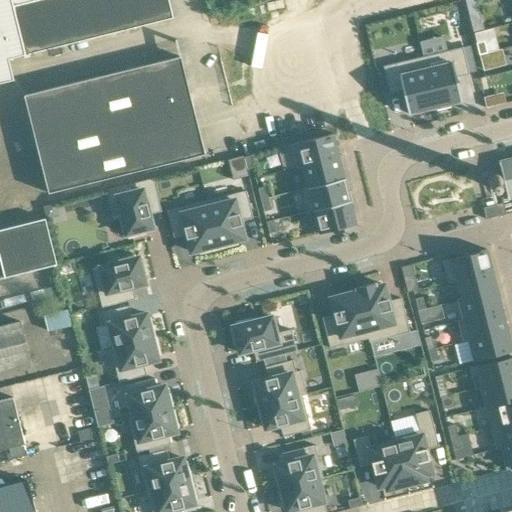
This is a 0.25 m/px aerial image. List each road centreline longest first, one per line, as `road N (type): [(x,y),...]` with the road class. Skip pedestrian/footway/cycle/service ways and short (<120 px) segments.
road 1 (unknown): [(331,13),(212,52),(213,112),(220,124),(252,128),(353,96)]
road 2 (residential): [(389,170),(362,131),(331,13),(385,0)]
road 3 (residential): [(241,511),(194,318),(198,299)]
road 4 (residential): [(198,299),(219,283),(383,239)]
road 5 (residential): [(383,239),(417,250),(498,230),(511,283)]
road 6 (residential): [(389,170),(422,150),(511,128)]
